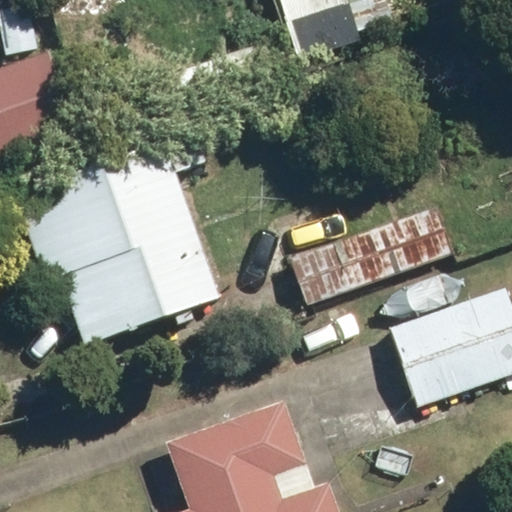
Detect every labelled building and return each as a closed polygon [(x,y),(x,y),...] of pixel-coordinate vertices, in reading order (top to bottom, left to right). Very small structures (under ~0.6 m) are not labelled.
[(268,44),(153,88),(183,167),(298,123),(268,44)] [(38,63),(0,76),(0,163),(66,139),(38,63)] [(180,194),(166,199),(156,165),(3,215),(30,298),(48,292),(69,356),(203,313),(217,308),(180,194)] [(427,218),(293,263),(308,308),(442,263),(427,218)] [(511,287),(377,337),(409,416),(502,384),(505,394),(511,391),(511,287)] [(273,405),(151,447),(173,511),(326,511),(319,492),(305,497),(273,405)]
